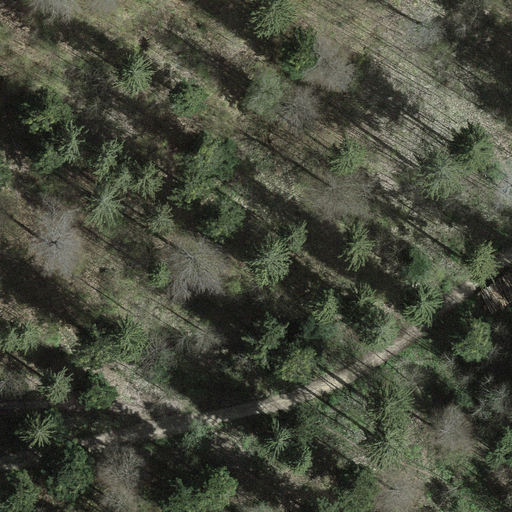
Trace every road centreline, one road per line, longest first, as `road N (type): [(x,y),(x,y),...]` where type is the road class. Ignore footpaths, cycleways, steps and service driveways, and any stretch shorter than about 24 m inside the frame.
road 1 (track): [(0,456),(305,390),(359,368),(511,252)]
road 2 (track): [(0,406),(180,417)]
